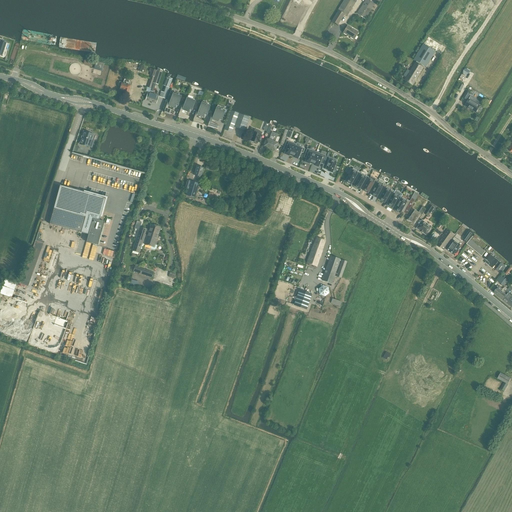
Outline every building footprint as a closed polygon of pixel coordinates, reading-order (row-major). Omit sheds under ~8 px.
[(344,0),(338,10),(347,16),(356,0),(344,0)] [(357,13),(356,14),(365,19),(376,0),(365,0),(357,13)] [(463,2),(461,5),(467,9),(469,6),(472,8),(475,9),(480,0),(470,0),(468,5),(463,2)] [(338,11),(332,21),(338,25),(344,15),(338,11)] [(452,11),(443,25),(450,29),(459,16),(452,11)] [(343,33),(354,39),(358,33),(347,26),(343,33)] [(407,70),(404,76),(407,77),(405,80),(413,85),(416,79),(423,68),(424,68),(423,68),(424,66),(426,67),(434,55),(435,52),(443,42),(444,41),(445,40),(447,36),(447,35),(437,29),(435,28),(432,33),(423,44),(414,60),(416,61),(410,71),(409,70),(407,70)] [(154,83),(156,83),(158,84),(162,71),(158,68),(154,83)] [(151,69),(150,69),(149,72),(150,72),(149,75),(151,76),(150,79),(147,87),(151,89),(152,86),(157,71),(151,69)] [(125,92),(127,93),(128,93),(130,85),(128,85),(129,81),(125,80),(124,83),(122,83),(120,82),(119,85),(121,86),(120,90),(124,91),(125,92)] [(161,92),(159,97),(165,99),(168,90),(165,89),(164,93),(161,92)] [(168,101),(164,111),(164,112),(164,113),(168,114),(172,115),(174,116),(174,115),(175,112),(172,111),(176,104),(178,104),(181,97),(173,94),(174,92),(169,103),(168,103),(168,101)] [(153,93),(152,94),(148,93),(146,100),(156,104),(159,96),(154,95),(155,94),(153,93)] [(182,118),(186,119),(188,120),(189,117),(186,115),(190,108),(192,109),(195,101),(187,99),(188,96),(183,108),(182,107),(182,105),(178,115),(178,117),(177,117),(182,118)] [(469,99),(465,106),(476,113),(480,106),(481,103),(471,97),(469,99)] [(203,101),(198,113),(196,112),(197,110),(193,120),(193,122),(192,122),(197,123),(200,124),(203,125),(204,122),(201,120),(205,113),(207,114),(210,106),(202,103),(203,101)] [(207,126),(207,127),(208,127),(212,128),(215,129),(218,130),(217,129),(219,126),(216,125),(220,118),(221,118),(223,113),(225,114),(227,110),(223,109),(222,110),(221,109),(220,108),(219,107),(218,106),(217,106),(213,117),(211,117),(212,115),(211,117),(208,125),(208,126),(207,126)] [(224,130),(231,132),(233,127),(244,131),(249,118),(231,111),(224,130)] [(258,134),(254,132),(253,133),(252,133),(251,135),(252,135),(250,141),(251,141),(251,142),(253,143),(254,143),(257,144),(258,142),(259,142),(262,136),(261,135),(262,133),(259,131),(258,134)] [(84,132),(80,144),(89,147),(91,147),(91,148),(94,141),(93,141),(92,140),(91,140),(93,135),(84,132)] [(263,146),(269,149),(275,133),(272,132),(269,140),(266,138),(263,146)] [(275,133),(269,149),(275,151),(278,143),(275,142),(278,134),(275,133)] [(286,141),(284,148),(286,149),(286,151),(285,151),(286,151),(284,154),(289,156),(289,155),(291,156),(296,144),(286,141)] [(296,144),(291,156),(294,157),(293,158),(298,159),(299,155),(300,155),(300,152),(301,153),(303,153),(305,149),(296,145),(296,144)] [(307,149),(304,156),(306,157),(306,158),(306,159),(305,162),(309,164),(310,163),(312,164),(316,152),(307,149)] [(316,152),(312,164),(314,165),(314,166),(318,167),(319,164),(320,164),(320,162),(323,163),(324,161),(326,156),(316,152)] [(326,156),(323,166),(326,168),(326,169),(328,170),(328,171),(332,173),(333,171),(335,171),(336,167),(334,166),(337,160),(326,156)] [(187,181),(185,189),(188,190),(186,195),(195,198),(199,184),(198,184),(200,177),(201,177),(203,168),(197,166),(194,175),(197,176),(195,183),(187,181)] [(349,175),(346,181),(347,182),(347,183),(346,183),(349,185),(349,184),(350,184),(352,182),(354,183),(360,173),(353,168),(352,170),(350,169),(348,174),(349,174),(349,175)] [(360,175),(354,186),(354,187),(357,189),(357,188),(359,189),(361,185),(363,187),(368,177),(361,173),(360,175)] [(370,176),(362,190),(367,193),(369,189),(372,191),(378,180),(370,176)] [(379,180),(371,194),(376,197),(378,194),(380,195),(386,185),(379,180)] [(60,186),(49,224),(81,233),(88,235),(87,239),(87,241),(86,242),(93,244),(98,246),(101,232),(102,230),(102,229),(104,222),(99,220),(100,220),(100,219),(101,219),(101,218),(100,218),(100,217),(101,217),(106,198),(84,192),(60,186)] [(386,187),(379,200),(384,202),(386,199),(388,200),(394,191),(386,187)] [(387,205),(388,205),(387,206),(390,208),(390,207),(392,208),(394,204),(396,205),(400,200),(397,198),(398,197),(393,194),(387,205)] [(409,201),(402,197),(395,210),(395,211),(397,213),(398,212),(400,213),(402,208),(405,210),(409,201)] [(411,198),(409,201),(405,210),(403,212),(407,214),(415,200),(412,198),(411,198)] [(429,205),(424,213),(428,216),(433,208),(429,205)] [(418,213),(414,210),(408,220),(413,224),(420,214),(421,215),(425,210),(422,207),(418,213)] [(420,231),(420,232),(420,231),(422,232),(422,233),(422,232),(426,235),(431,227),(422,221),(417,229),(420,231)] [(140,227),(132,251),(139,253),(140,249),(142,243),(144,244),(151,246),(150,249),(153,250),(154,250),(155,250),(156,249),(156,248),(157,246),(155,245),(160,228),(151,224),(148,232),(146,231),(147,229),(140,227)] [(444,251),(446,248),(451,240),(455,234),(448,229),(437,245),(436,245),(444,251)] [(474,233),(470,231),(463,241),(466,243),(474,233)] [(461,241),(454,237),(446,249),(446,250),(453,255),(454,255),(454,254),(460,246),(461,245),(460,245),(459,244),(461,241)] [(307,264),(316,267),(322,250),(322,249),(325,241),(316,238),(313,246),(307,264)] [(485,252),(470,239),(467,244),(482,256),(485,252)] [(36,241),(20,284),(28,287),(44,244),(36,241)] [(485,263),(492,269),(499,261),(491,255),(485,263)] [(321,280),(331,284),(340,260),(330,256),(321,280)] [(336,276),(341,278),(347,262),(342,260),(336,276)] [(501,263),(496,269),(501,273),(506,267),(501,263)] [(135,267),(133,272),(151,278),(153,273),(135,267)] [(431,277),(426,286),(429,288),(434,278),(432,277),(431,276),(431,277)] [(501,276),(497,281),(503,286),(507,280),(506,279),(505,280),(501,276)] [(496,290),(494,292),(498,296),(503,289),(499,286),(499,285),(498,285),(497,286),(495,289),(496,290)] [(323,286),(318,290),(319,295),(324,297),(329,294),(328,288),(323,286)] [(498,296),(503,300),(509,293),(510,291),(507,289),(507,290),(504,288),(503,289),(498,296)] [(503,300),(507,303),(511,296),(511,294),(511,295),(509,293),(503,300)] [(331,303),(330,303),(340,307),(342,302),(332,299),(331,303)] [(500,373),(498,379),(504,382),(500,389),(504,391),(511,379),(505,375),(502,374),(500,373)]
